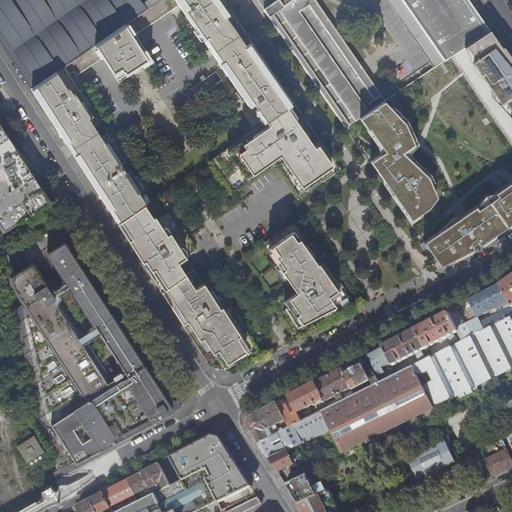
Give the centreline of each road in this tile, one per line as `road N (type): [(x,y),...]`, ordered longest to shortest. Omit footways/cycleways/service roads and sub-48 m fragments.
road 1 (residential): [(511,245),(441,292),(217,406)]
road 2 (residential): [(59,160),(217,406)]
road 3 (residential): [(217,406),(97,473)]
road 4 (residential): [(217,406),(285,511)]
